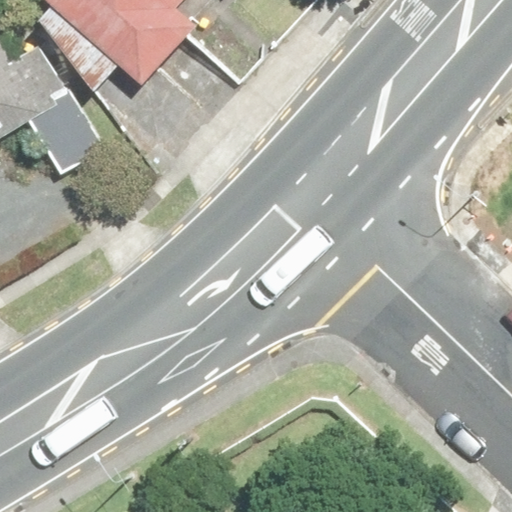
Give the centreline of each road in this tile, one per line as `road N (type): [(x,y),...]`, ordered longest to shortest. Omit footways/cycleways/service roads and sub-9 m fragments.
road 1 (primary): [(305,197),(107,356),(0,426)]
road 2 (residential): [(305,197),(511,407)]
road 3 (primary): [(480,0),(305,197)]
